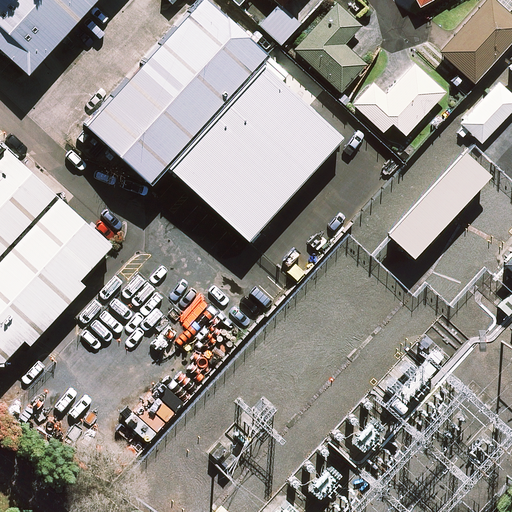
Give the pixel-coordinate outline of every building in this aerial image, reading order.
[(81,0),(0,0),(0,47),(21,66),(81,0)] [(263,38),(220,0),(191,0),(86,116),(144,168),(263,38)] [(406,0),(413,10),(429,0),(406,0)] [(511,40),(511,22),(488,0),(485,0),(435,53),(470,86),(511,40)] [(361,29),(333,2),(290,48),(337,92),(364,63),(345,45),(361,29)] [(280,8),(278,6),(259,25),(279,44),(302,21),(292,12),(288,16),(280,8)] [(383,96),(370,84),(351,103),(383,133),(388,127),(401,139),(442,96),(410,66),(383,96)] [(511,109),(511,95),(497,82),(458,123),(480,144),(511,109)] [(0,244),(56,183),(9,141),(0,150),(0,244)] [(463,154),(461,151),(447,167),(444,169),(401,215),(398,218),(393,224),(383,234),(408,257),(439,225),(486,175),(463,154)] [(0,349),(108,230),(56,183),(0,244),(0,349)] [(511,247),(498,263),(511,275),(511,247)] [(121,428),(110,418),(100,429),(125,452),(142,434),(128,421),(121,428)]
